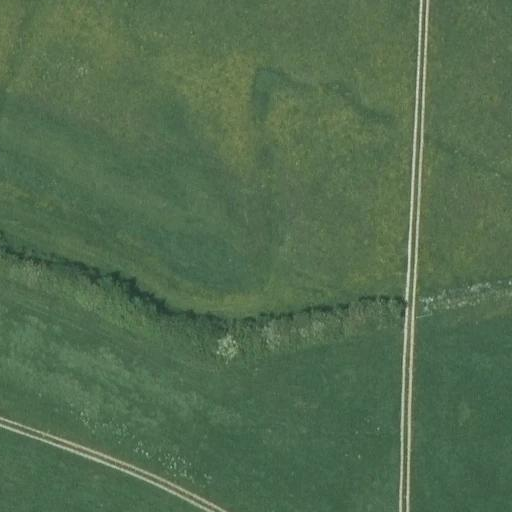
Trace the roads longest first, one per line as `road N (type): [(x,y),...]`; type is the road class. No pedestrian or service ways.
road 1 (track): [(403,511),(422,0)]
road 2 (track): [(214,511),(87,453),(0,424)]
